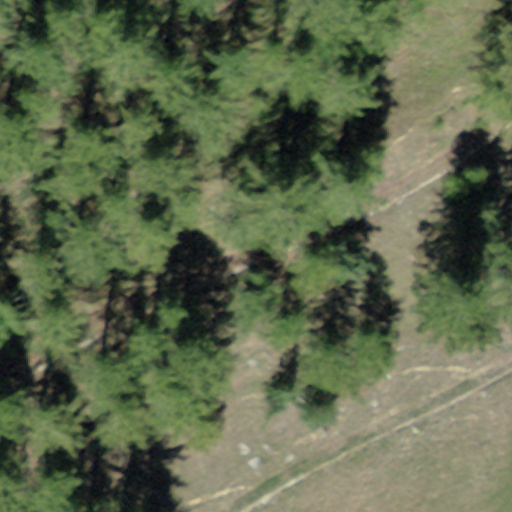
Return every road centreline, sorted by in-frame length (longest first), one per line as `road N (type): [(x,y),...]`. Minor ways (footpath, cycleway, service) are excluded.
road 1 (track): [(511,127),(0,407)]
road 2 (track): [(511,354),(216,511)]
